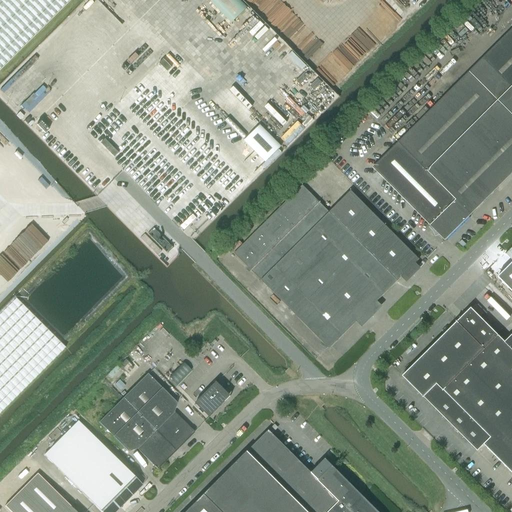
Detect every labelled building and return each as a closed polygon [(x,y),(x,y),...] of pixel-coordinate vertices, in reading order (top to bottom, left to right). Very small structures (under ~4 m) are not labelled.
[(0,0),(0,68),(68,0),(0,0)] [(511,28),(372,168),(430,226),(429,227),(433,231),(435,235),(438,233),(439,231),(447,239),(511,174),(511,28)] [(41,122),(36,126),(45,135),(49,131),(41,122)] [(281,147),(260,126),(244,142),(265,163),(281,147)] [(234,253),(325,345),(329,349),(419,259),(351,191),(329,212),(302,185),(234,253)] [(511,262),(498,277),(511,291),(511,262)] [(0,412),(8,405),(14,398),(65,348),(14,298),(0,312),(0,412)] [(511,334),(505,342),(471,308),(402,376),(423,397),(424,397),(477,451),(484,444),(485,446),(511,472),(511,334)] [(177,386),(191,371),(182,362),(168,377),(177,386)] [(122,398),(176,451),(194,433),(174,412),(177,403),(147,374),(122,398)] [(216,382),(195,403),(203,411),(209,417),(231,396),(216,382)] [(176,451),(122,398),(98,422),(128,452),(137,449),(157,470),(176,451)] [(378,511),(332,466),(325,459),(287,421),(286,417),(278,420),(269,430),(248,451),(186,511),(378,511)] [(44,455),(100,511),(114,511),(142,485),(78,421),(44,455)] [(4,506),(10,511),(75,511),(37,473),(4,506)]
